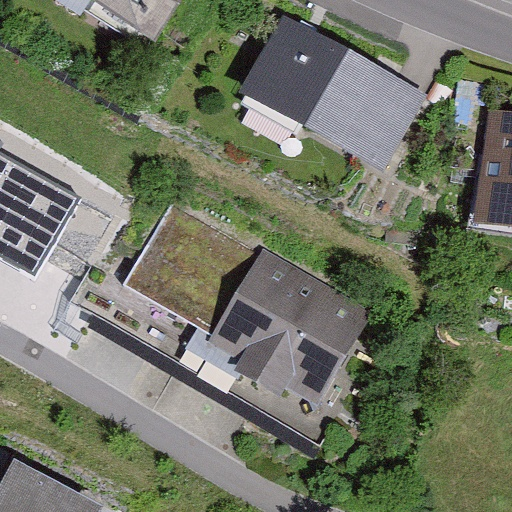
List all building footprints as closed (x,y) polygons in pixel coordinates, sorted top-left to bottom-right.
[(191,0),(63,0),(151,59),(191,0)] [(426,101),(292,24),(246,104),(381,181),(426,101)] [(511,125),(496,123),(477,236),(511,241),(511,125)] [(0,259),(33,276),(72,199),(0,162),(0,259)] [(303,416),(369,309),(167,185),(101,292),(303,416)] [(82,511),(7,472),(0,484),(0,511),(82,511)]
